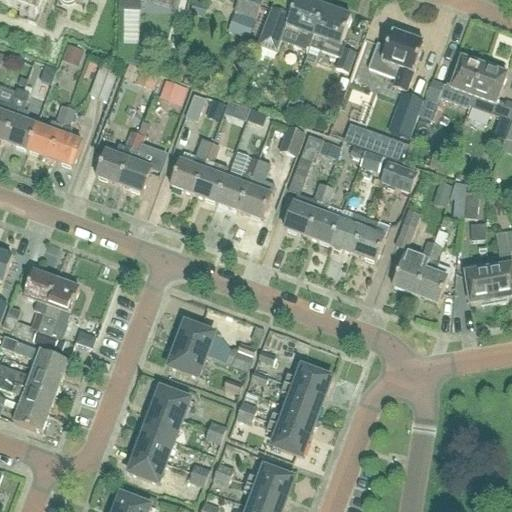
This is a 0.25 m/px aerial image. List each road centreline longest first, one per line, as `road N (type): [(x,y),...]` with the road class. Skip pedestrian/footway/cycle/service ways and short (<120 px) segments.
road 1 (residential): [(413,375),(380,343),(164,262)]
road 2 (residential): [(48,466),(68,469),(91,454),(164,262)]
road 3 (residential): [(164,262),(0,198)]
road 4 (residential): [(331,511),(371,404),(413,375)]
road 5 (residential): [(410,511),(425,413),(413,375)]
